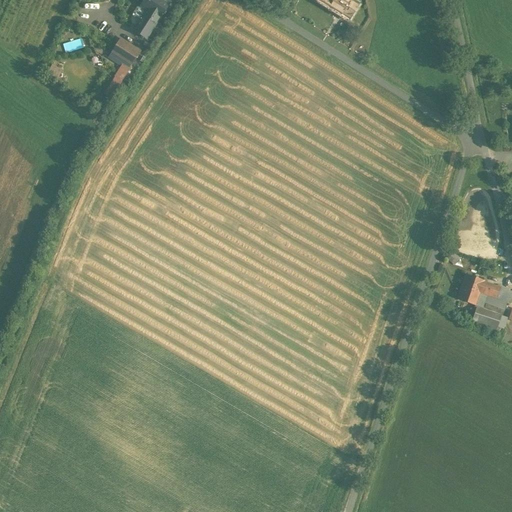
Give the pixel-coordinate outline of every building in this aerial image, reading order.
[(170,3),(165,0),(146,0),(142,7),(148,11),(160,18),(170,3)] [(319,0),(319,1),(349,19),(358,4),(351,0),(319,0)] [(160,18),(148,11),(135,30),(147,38),(160,18)] [(142,52),(122,39),(110,58),(130,70),(142,52)] [(46,74),(56,79),(61,69),(51,64),(46,74)] [(483,281),(466,275),(457,299),(475,305),(479,293),(483,281)] [(483,281),(479,293),(486,295),(496,299),(500,287),(483,281)] [(481,309),(486,295),(479,293),(475,305),(474,307),(476,308),(476,307),(481,309)] [(476,307),(476,308),(471,324),(496,332),(498,327),(501,316),(481,309),(476,307)] [(507,318),(501,316),(498,327),(503,329),(507,318)]
